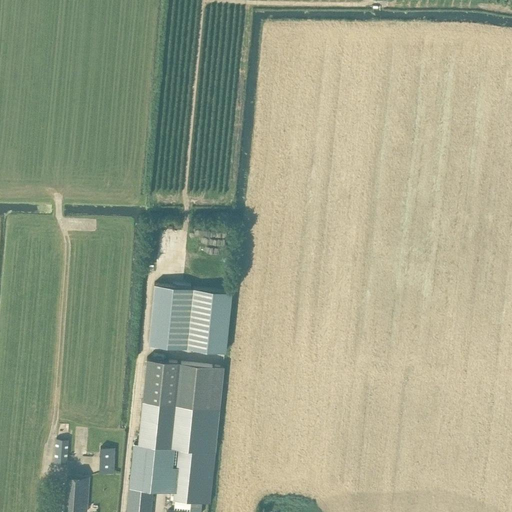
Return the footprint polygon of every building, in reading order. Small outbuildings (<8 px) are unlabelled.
[(157,252),(170,252),(171,233),(158,232),(157,252)] [(145,253),(143,269),(156,270),(157,255),(145,253)] [(154,282),(148,342),(225,350),(231,290),(154,282)] [(134,441),(129,486),(153,488),(174,490),(173,498),(175,499),(174,510),(168,509),(167,511),(193,511),(194,507),(201,507),(202,502),(206,502),(210,502),(219,407),(224,365),(147,357),(143,399),(138,442),(134,441)] [(55,438),(54,462),(67,463),(68,439),(55,438)] [(114,471),(114,447),(100,447),(99,471),(114,471)] [(67,474),(64,511),(78,511),(79,511),(87,511),(89,475),(67,474)] [(129,486),(126,511),(150,511),(153,488),(129,486)]
